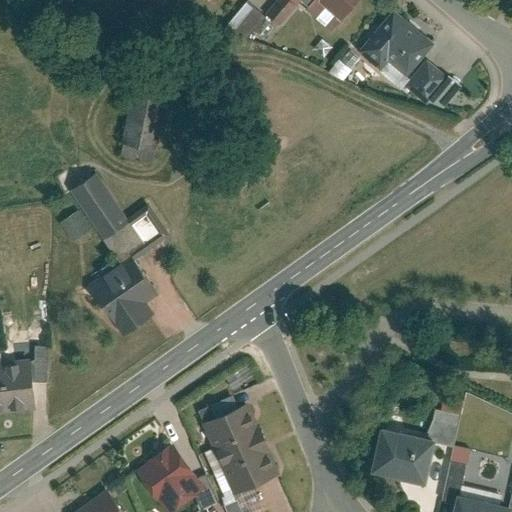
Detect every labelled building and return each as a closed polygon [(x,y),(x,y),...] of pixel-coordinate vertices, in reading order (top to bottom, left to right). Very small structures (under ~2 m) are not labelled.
[(276,25),(296,0),(273,0),(263,14),(276,25)] [(300,0),(334,28),(357,0),(300,0)] [(230,21),(248,34),(261,16),(244,3),(230,21)] [(419,101),(441,74),(419,56),(431,41),(389,8),(355,50),(419,101)] [(325,70),(339,79),(347,68),(333,58),(325,70)] [(130,145),(117,144),(116,158),(155,159),(157,90),(131,90),(130,145)] [(104,165),(69,190),(108,243),(142,218),(104,165)] [(139,256),(82,288),(116,349),(173,317),(139,256)] [(35,360),(6,365),(14,413),(43,409),(35,360)] [(6,365),(0,366),(0,415),(14,413),(6,365)] [(280,477),(243,398),(198,419),(235,498),(280,477)] [(435,437),(384,425),(374,467),(425,479),(435,437)] [(448,459),(447,459),(444,479),(461,481),(465,446),(450,444),(448,459)] [(182,447),(139,472),(162,511),(177,511),(209,494),(182,447)] [(132,511),(118,489),(79,511),(132,511)] [(483,511),(486,498),(462,493),(457,511),(483,511)] [(509,511),(511,504),(486,498),(483,511),(509,511)]
